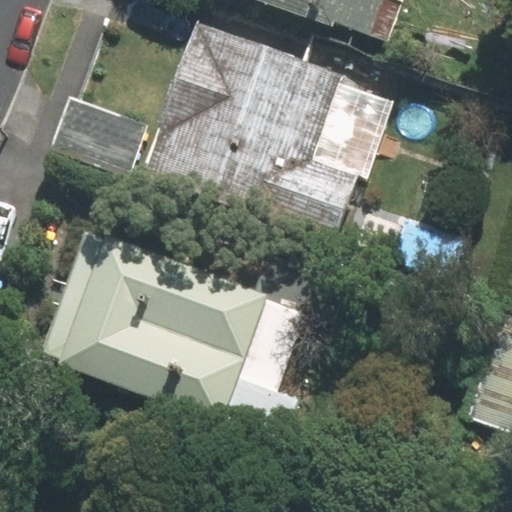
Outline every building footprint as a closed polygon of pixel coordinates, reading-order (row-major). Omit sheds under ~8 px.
[(269,0),(378,34),(388,1),(404,6),(406,0),(269,0)] [(308,55),(206,24),(158,184),(362,246),(392,146),(367,138),(392,53),(316,30),(308,55)] [(480,242),(406,220),(393,263),(467,285),(480,242)] [(58,367),(112,384),(274,433),(315,299),(98,234),(58,367)] [(511,322),(485,424),(511,431),(511,322)]
